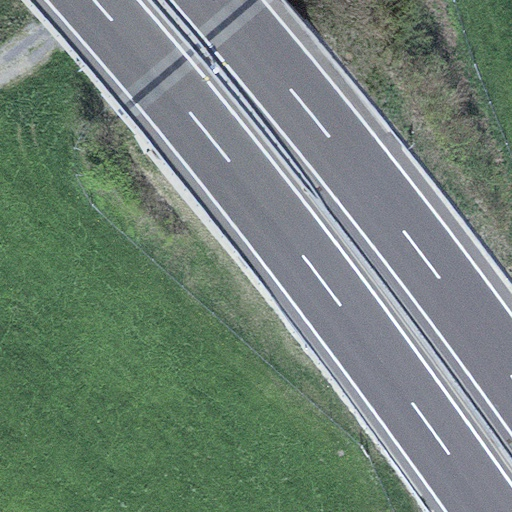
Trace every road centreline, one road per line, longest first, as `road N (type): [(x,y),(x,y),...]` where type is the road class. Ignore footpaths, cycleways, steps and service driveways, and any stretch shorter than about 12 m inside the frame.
road 1 (motorway): [(89,0),(330,291),(495,511)]
road 2 (motorway): [(511,380),(218,0)]
